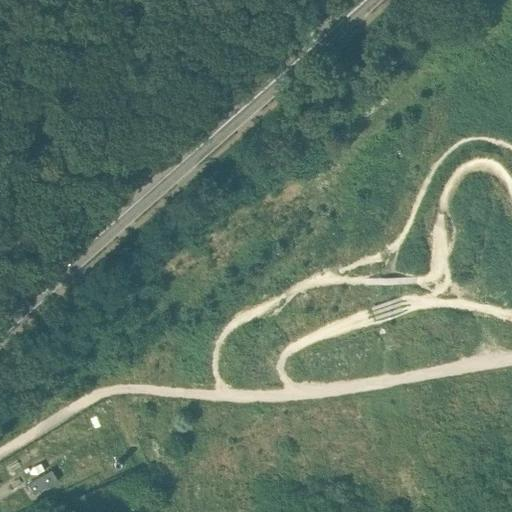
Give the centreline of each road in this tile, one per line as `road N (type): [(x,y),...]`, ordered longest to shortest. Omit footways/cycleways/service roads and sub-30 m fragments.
road 1 (secondary): [(0,324),(367,0)]
road 2 (track): [(293,396),(511,360)]
road 3 (track): [(102,391),(293,396)]
